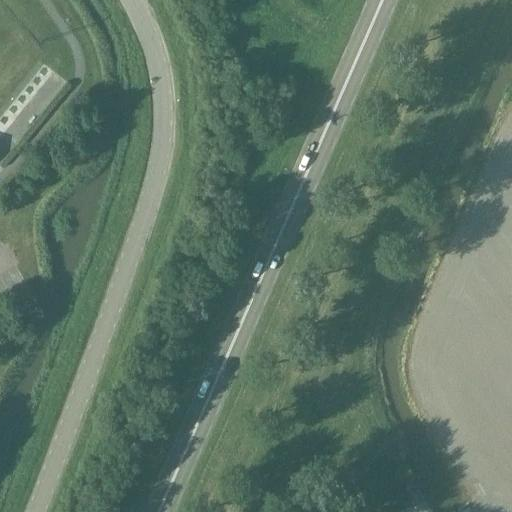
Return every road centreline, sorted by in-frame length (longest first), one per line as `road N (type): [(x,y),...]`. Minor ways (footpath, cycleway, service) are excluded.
road 1 (primary): [(161,511),(383,0)]
road 2 (tertiary): [(33,511),(159,162),(160,79),(151,39),(128,0)]
